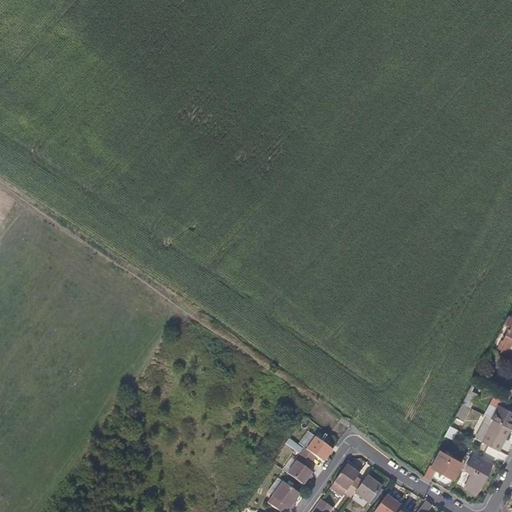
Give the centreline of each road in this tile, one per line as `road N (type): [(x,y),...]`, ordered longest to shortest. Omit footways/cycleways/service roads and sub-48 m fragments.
road 1 (track): [(0,194),(211,329),(324,416)]
road 2 (residential): [(353,438),(463,511)]
